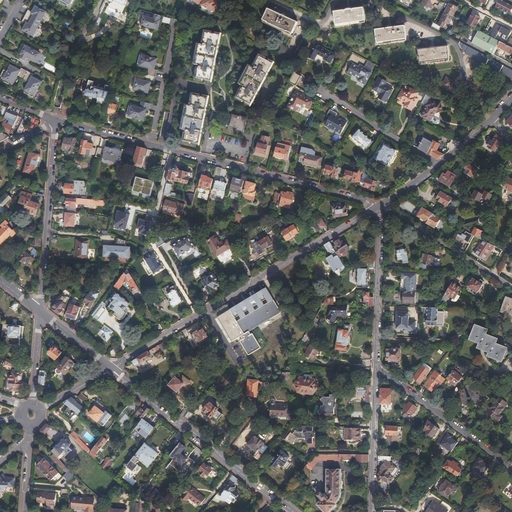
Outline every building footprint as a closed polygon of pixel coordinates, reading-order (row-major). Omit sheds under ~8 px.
[(213,11),(216,12),(220,4),(217,3),(217,1),(214,0),(204,0),(201,5),(212,11),(213,11)] [(510,14),(511,9),(511,5),(502,0),(499,0),(496,7),(510,14)] [(432,9),(433,6),(423,1),(421,3),(432,9)] [(435,7),(441,10),(444,4),(441,2),(439,7),(436,5),(435,7)] [(445,13),(448,14),(454,17),(458,9),(450,4),(445,13)] [(274,6),(269,17),(274,20),(274,21),(291,29),(291,28),(297,30),(302,19),(274,6)] [(36,15),(33,20),(40,24),(43,19),(45,21),(49,13),(48,12),(47,12),(37,7),(34,13),(33,14),(36,15)] [(367,8),(338,11),(339,24),(369,21),(367,8)] [(29,10),(26,17),(33,20),(36,15),(33,14),(34,13),(29,10)] [(163,16),(153,14),(152,15),(146,14),(145,17),(142,16),(140,24),(160,29),(163,16)] [(448,14),(439,31),(444,33),(446,29),(449,31),(450,28),(453,29),(458,20),(454,17),(448,14)] [(467,24),(468,25),(469,25),(476,29),(481,18),(473,14),(467,24)] [(33,20),(26,17),(23,23),(27,25),(28,24),(30,25),(33,20)] [(40,24),(33,20),(30,25),(28,24),(27,25),(25,31),(34,36),(35,37),(36,37),(40,30),(38,28),(40,24)] [(406,26),(378,29),(379,43),(408,40),(406,26)] [(497,26),(491,37),(496,40),(500,33),(504,35),(502,39),(507,42),(511,33),(502,28),(502,29),(497,26)] [(473,43),(493,54),(498,47),(501,42),(496,40),(491,37),(485,34),(480,31),(473,43)] [(198,46),(195,62),(200,63),(197,77),(212,81),(221,35),(206,32),(203,46),(198,46)] [(308,32),(293,61),(300,64),(315,36),(308,32)] [(501,42),(498,47),(511,54),(511,48),(507,46),(501,42)] [(316,43),(308,56),(316,60),(319,54),(326,58),(325,60),(332,64),(337,55),(316,43)] [(511,69),(492,59),(463,43),(462,45),(463,50),(468,53),(467,55),(511,78),(511,69)] [(24,55),(22,60),(28,63),(29,61),(31,62),(32,59),(37,62),(41,54),(27,47),(23,54),(24,55)] [(449,47),(420,49),(421,62),(450,60),(449,47)] [(147,74),(156,77),(158,70),(155,69),(158,59),(141,55),(138,65),(150,68),(149,71),(148,71),(147,74)] [(246,84),(239,98),(252,104),(273,64),(260,57),(254,70),(250,68),(242,83),(246,84)] [(371,73),(375,64),(369,61),(366,67),(365,70),(361,68),(354,64),(349,72),(360,78),(359,81),(367,85),(373,74),(371,73)] [(23,80),(28,71),(22,68),(21,71),(11,66),(6,74),(3,72),(0,78),(0,80),(3,81),(12,86),(12,87),(18,77),(18,76),(21,77),(20,78),(23,80)] [(304,74),(296,70),(290,81),(298,86),(304,74)] [(34,74),(28,71),(23,80),(26,82),(27,81),(30,82),(24,93),(34,98),(42,82),(32,77),(34,74)] [(155,84),(156,77),(147,74),(146,78),(147,78),(147,82),(138,79),(137,81),(134,80),(133,87),(136,88),(135,89),(149,93),(152,83),(155,84)] [(381,78),(375,90),(382,94),(380,98),(386,102),(393,89),(386,85),(387,82),(381,78)] [(448,78),(443,87),(451,92),(455,85),(453,84),(454,82),(448,78)] [(12,86),(3,81),(0,80),(0,82),(11,89),(12,86)] [(86,88),(84,96),(98,99),(99,95),(107,97),(110,85),(105,83),(104,88),(96,86),(94,90),(86,88)] [(406,86),(399,98),(407,102),(404,106),(411,110),(417,98),(415,97),(418,93),(406,86)] [(294,91),(286,106),(294,110),(298,103),(308,108),(312,100),(294,91)] [(434,118),(437,112),(438,113),(444,111),(442,103),(443,101),(428,92),(422,103),(426,106),(424,110),(426,111),(423,116),(437,124),(439,124),(440,122),(439,120),(434,118)] [(186,106),(183,123),(188,124),(185,138),(200,141),(209,96),(194,93),(191,107),(186,106)] [(451,105),(464,112),(468,105),(455,98),(451,105)] [(150,111),(152,104),(142,101),(141,105),(142,106),(141,109),(130,106),(127,116),(144,120),(147,110),(150,111)] [(110,103),(107,113),(115,115),(117,105),(110,103)] [(330,117),(326,125),(342,133),(348,121),(343,118),(342,120),(337,117),(339,112),(331,108),(327,115),(330,117)] [(8,111),(0,129),(2,131),(10,134),(11,132),(13,132),(14,130),(12,130),(18,115),(8,111)] [(311,112),(305,124),(309,126),(315,114),(311,112)] [(235,115),(232,126),(240,128),(240,130),(245,132),(249,117),(243,116),(243,117),(235,115)] [(0,129),(0,128),(0,143),(10,137),(2,131),(0,129)] [(359,129),(352,137),(359,143),(359,142),(366,149),(373,141),(359,129)] [(489,140),(485,145),(492,152),(502,141),(496,135),(490,141),(489,140)] [(260,140),(258,148),(257,152),(267,155),(269,147),(271,138),(267,137),(266,141),(262,141),(260,140)] [(426,137),(419,149),(439,160),(444,156),(437,152),(442,144),(434,140),(433,141),(426,137)] [(65,138),(62,148),(73,151),(76,139),(71,138),(71,139),(65,138)] [(80,153),(92,156),(94,148),(94,146),(88,144),(89,142),(83,140),(80,153)] [(378,158),(375,165),(386,171),(389,164),(391,165),(399,150),(385,142),(377,158),(378,158)] [(276,157),(286,159),(287,157),(290,158),(293,147),(280,144),(276,157)] [(98,147),(96,156),(103,158),(120,163),(121,159),(122,160),(123,155),(122,155),(123,151),(106,146),(105,149),(98,147)] [(147,148),(137,146),(133,162),(139,164),(142,165),(147,148)] [(257,152),(258,148),(255,147),(253,155),(269,159),(272,147),(269,147),(267,155),(257,152)] [(30,151),(24,172),(31,174),(32,174),(39,154),(37,154),(30,151)] [(307,153),(305,162),(320,166),(322,156),(307,153)] [(449,163),(445,167),(453,172),(455,169),(454,167),(449,163)] [(339,168),(327,164),(324,174),(329,175),(329,176),(336,178),(337,172),(338,172),(339,168)] [(172,167),(171,168),(164,193),(168,195),(171,186),(175,184),(176,182),(187,185),(189,178),(191,178),(192,173),(181,170),(180,169),(172,167)] [(467,172),(465,175),(476,182),(478,178),(476,177),(478,174),(467,167),(465,170),(467,172)] [(219,181),(228,183),(231,171),(222,169),(219,181)] [(347,170),(344,179),(349,180),(349,181),(360,184),(362,177),(359,176),(359,173),(347,170)] [(368,174),(364,172),(360,187),(364,188),(364,189),(368,190),(368,191),(375,192),(377,187),(379,183),(366,179),(368,174)] [(443,175),(440,180),(451,187),(457,178),(449,173),(446,177),(443,175)] [(499,174),(495,186),(499,188),(503,175),(499,174)] [(202,175),(200,184),(210,187),(212,179),(207,178),(208,177),(202,175)] [(137,178),(134,190),(140,191),(140,192),(143,193),(143,192),(150,194),(154,181),(153,181),(153,182),(137,178)] [(242,192),(245,180),(236,178),(233,189),(242,192)] [(507,178),(503,188),(506,190),(504,194),(504,196),(511,199),(511,196),(511,192),(511,190),(511,179),(511,181),(507,178)] [(83,181),(67,180),(66,184),(65,184),(65,187),(64,191),(64,193),(78,194),(79,187),(80,185),(82,186),(83,181)] [(216,180),(214,188),(218,189),(218,191),(219,191),(220,191),(220,190),(225,191),(227,183),(216,180)] [(257,195),(258,196),(260,190),(257,189),(258,185),(250,183),(250,182),(247,181),(245,192),(243,199),(255,202),(257,195)] [(488,202),(490,194),(486,192),(482,198),(488,202)] [(442,193),(438,200),(448,206),(452,199),(442,193)] [(0,209),(11,198),(7,194),(3,199),(0,201),(0,209)] [(277,206),(277,207),(290,210),(294,196),(288,194),(288,196),(282,194),(281,198),(283,199),(282,201),(279,200),(277,206)] [(31,200),(21,196),(19,203),(25,205),(23,209),(26,210),(25,210),(36,214),(39,205),(30,202),(31,200)] [(66,197),(65,211),(68,211),(76,212),(77,203),(102,205),(102,200),(85,199),(66,197)] [(167,201),(164,211),(182,216),(185,205),(167,201)] [(338,207),(333,208),(334,217),(347,215),(347,210),(346,210),(346,206),(338,207)] [(418,216),(419,217),(426,221),(425,223),(429,225),(435,228),(441,219),(423,209),(421,213),(420,213),(418,216)] [(65,212),(64,225),(74,226),(75,213),(65,212)] [(126,229),(130,214),(124,213),(119,212),(115,223),(120,225),(119,227),(126,229)] [(318,222),(316,219),(311,222),(317,232),(322,229),(318,222)] [(6,223),(7,222),(6,220),(1,225),(3,227),(0,229),(0,246),(11,235),(13,237),(18,232),(16,230),(14,231),(6,223)] [(151,223),(140,220),(138,228),(140,228),(139,232),(147,234),(147,232),(149,232),(151,223)] [(322,229),(326,227),(321,220),(318,222),(322,229)] [(16,230),(7,222),(6,223),(14,231),(16,230)] [(285,226),(282,228),(283,230),(282,230),(283,231),(282,232),(283,233),(284,232),(288,240),(293,237),(292,235),(299,231),(294,223),(286,228),(285,226)] [(479,239),(481,232),(476,229),(472,235),(474,236),(479,239)] [(25,232),(15,245),(22,250),(32,238),(25,232)] [(216,235),(207,240),(217,255),(232,247),(227,238),(220,242),(216,235)] [(41,239),(37,236),(19,259),(27,265),(30,261),(32,263),(35,260),(29,256),(34,249),(32,247),(33,245),(40,246),(41,239)] [(194,247),(187,236),(182,240),(181,238),(176,241),(177,243),(171,246),(178,257),(194,247)] [(125,241),(115,237),(114,247),(109,246),(109,256),(110,256),(110,255),(114,255),(114,257),(124,257),(124,256),(128,256),(128,257),(129,257),(129,248),(127,247),(125,247),(125,241)] [(161,237),(152,238),(158,248),(165,244),(161,237)] [(76,239),(75,257),(88,258),(89,240),(76,239)] [(266,239),(262,242),(257,244),(252,246),(254,250),(253,250),(255,255),(257,254),(258,257),(263,254),(261,252),(266,249),(267,249),(271,247),(266,239)] [(336,245),(333,247),(339,257),(345,254),(344,252),(348,250),(345,244),(343,241),(341,243),(339,240),(335,242),(336,245)] [(330,242),(324,245),(327,250),(329,252),(331,251),(332,253),(326,256),(334,270),(338,268),(340,268),(342,272),(345,267),(339,257),(333,247),(330,242)] [(492,251),(495,248),(484,242),(483,243),(482,245),(481,245),(475,254),(486,262),(492,252),(492,251)] [(146,246),(144,248),(141,252),(145,258),(144,258),(154,275),(164,268),(161,263),(160,264),(156,258),(157,257),(154,252),(151,253),(146,246)] [(285,255),(291,251),(288,246),(282,250),(285,255)] [(405,250),(397,251),(398,260),(403,259),(403,263),(407,263),(405,250)] [(425,260),(424,262),(427,263),(433,266),(436,258),(423,254),(421,259),(425,260)] [(205,267),(194,271),(196,276),(207,272),(205,267)] [(367,286),(368,268),(367,268),(355,267),(355,272),(354,273),(353,279),(357,281),(357,285),(367,286)] [(139,289),(127,269),(117,283),(115,286),(119,289),(124,283),(129,283),(135,292),(139,289)] [(203,288),(202,289),(204,293),(207,293),(221,285),(214,273),(212,270),(208,272),(210,276),(203,280),(206,286),(203,288)] [(416,292),(417,292),(417,273),(404,273),(404,278),(407,278),(406,291),(416,292)] [(472,279),(467,288),(474,292),(473,295),(475,296),(476,294),(477,294),(482,286),(482,285),(483,283),(479,280),(478,283),(472,279)] [(441,289),(446,293),(450,287),(450,286),(445,282),(441,288),(442,288),(441,289)] [(171,285),(165,288),(175,304),(183,299),(176,286),(173,288),(171,285)] [(446,293),(443,298),(441,301),(444,303),(448,297),(453,301),(460,290),(456,288),(451,285),(450,287),(446,293)] [(233,341),(242,335),(250,331),(282,311),(267,287),(218,317),(233,341)] [(100,294),(93,290),(89,295),(96,300),(100,294)] [(416,292),(406,291),(404,291),(404,301),(415,302),(416,292)] [(117,300),(111,307),(117,311),(114,315),(119,319),(123,318),(128,312),(125,310),(130,303),(116,292),(112,296),(117,300)] [(148,292),(143,295),(143,296),(147,301),(147,302),(152,299),(148,292)] [(365,305),(374,306),(374,297),(372,297),(370,297),(370,296),(370,292),(365,292),(365,297),(365,305)] [(62,317),(69,297),(67,297),(66,299),(62,295),(55,303),(54,302),(51,305),(52,306),(52,308),(62,317)] [(89,295),(85,302),(86,303),(85,304),(91,308),(96,300),(89,295)] [(141,305),(147,301),(143,296),(137,299),(141,305)] [(511,300),(506,298),(500,313),(511,317),(511,300)] [(106,304),(103,301),(92,315),(98,320),(106,310),(103,308),(106,304)] [(20,305),(16,302),(11,308),(15,311),(20,305)] [(86,303),(85,302),(83,305),(85,307),(85,309),(89,311),(91,308),(85,304),(86,303)] [(349,305),(338,304),(338,308),(334,308),(327,318),(334,322),(338,316),(348,316),(349,305)] [(66,316),(76,320),(78,316),(76,316),(78,310),(68,307),(66,316)] [(436,309),(422,308),(421,316),(425,316),(425,311),(427,311),(427,318),(436,318),(436,313),(436,309)] [(409,313),(397,312),(396,330),(403,330),(408,330),(408,332),(415,333),(415,322),(408,322),(409,313)] [(436,318),(427,318),(427,326),(436,327),(436,318)] [(16,324),(12,323),(4,323),(3,335),(6,336),(6,343),(19,344),(20,337),(22,337),(23,324),(16,324)] [(113,332),(104,325),(101,330),(101,331),(101,332),(102,333),(103,334),(104,334),(105,334),(102,338),(107,342),(111,337),(110,336),(113,332)] [(312,326),(308,333),(305,338),(310,340),(314,334),(313,333),(313,331),(315,328),(312,326)] [(338,332),(335,350),(346,351),(349,326),(344,326),(343,332),(338,332)] [(475,326),(470,339),(476,341),(475,343),(480,345),(479,347),(486,349),(485,351),(490,354),(488,358),(500,362),(505,352),(499,350),(500,347),(493,344),(494,342),(489,340),(489,338),(483,335),(483,332),(477,329),(478,327),(475,326)] [(182,331),(186,337),(190,334),(187,328),(182,331)] [(200,329),(192,334),(197,343),(209,336),(204,328),(200,330),(200,329)] [(245,347),(260,343),(253,333),(252,334),(251,333),(251,332),(250,331),(242,335),(244,338),(240,340),(245,347)] [(55,345),(49,353),(56,359),(62,352),(58,349),(58,348),(59,347),(56,345),(55,346),(55,345)] [(318,351),(309,346),(303,357),(311,362),(313,361),(318,351)] [(388,351),(387,361),(400,361),(401,350),(393,350),(393,351),(388,351)] [(148,352),(132,361),(135,367),(138,365),(140,369),(148,364),(146,360),(151,357),(148,352)] [(64,360),(58,366),(62,369),(61,370),(61,372),(64,374),(66,374),(68,371),(68,369),(71,365),(71,366),(71,365),(73,366),(75,364),(74,363),(74,362),(70,359),(67,356),(66,357),(65,356),(63,359),(64,359),(64,360)] [(16,362),(5,358),(4,362),(14,367),(16,362)] [(430,373),(422,367),(419,370),(420,371),(414,379),(414,380),(416,382),(417,381),(421,384),(425,378),(426,379),(430,373)] [(454,372),(448,380),(456,385),(462,377),(454,372)] [(7,374),(7,380),(8,380),(8,390),(20,391),(21,384),(22,384),(22,382),(21,382),(22,374),(12,373),(12,374),(7,374)] [(174,376),(168,385),(177,392),(181,387),(185,390),(192,382),(182,375),(178,380),(174,376)] [(306,393),(307,396),(311,396),(316,389),(312,381),(309,380),(308,377),(302,377),(300,380),(297,379),(292,387),(296,395),(299,395),(301,392),(306,393)] [(440,386),(430,378),(424,386),(434,394),(440,386)] [(249,382),(247,398),(257,399),(259,383),(249,382)] [(469,384),(457,400),(464,405),(469,398),(482,408),(489,399),(469,384)] [(363,387),(361,387),(354,388),(354,391),(353,396),(361,397),(360,402),(371,403),(371,397),(371,392),(371,386),(363,387)] [(381,390),(380,405),(390,405),(391,391),(381,390)] [(318,400),(322,403),(321,406),(319,406),(318,411),(322,412),(326,413),(326,414),(336,413),(336,405),(337,404),(333,393),(327,395),(327,397),(322,397),(321,396),(318,400)] [(501,395),(498,399),(506,404),(509,400),(501,395)] [(138,400),(135,397),(130,402),(134,405),(138,400)] [(64,402),(68,406),(63,413),(69,418),(73,413),(74,413),(75,412),(77,413),(78,412),(82,407),(75,402),(75,401),(71,398),(71,399),(69,399),(64,402)] [(497,400),(486,415),(497,424),(501,419),(498,416),(505,406),(497,400)] [(89,414),(86,417),(95,424),(97,421),(103,426),(111,415),(106,411),(103,414),(104,412),(104,411),(93,404),(92,403),(87,410),(86,411),(87,412),(87,413),(89,414)] [(144,404),(143,403),(136,412),(142,418),(143,417),(147,412),(147,411),(149,408),(146,406),(143,409),(142,408),(144,404)] [(409,403),(404,411),(411,417),(417,409),(409,403)] [(211,405),(205,413),(209,417),(208,418),(213,421),(220,412),(211,405)] [(289,418),(288,419),(291,421),(295,416),(289,410),(287,410),(288,406),(271,405),(271,417),(279,417),(279,416),(287,417),(289,418)] [(187,411),(181,417),(185,420),(190,413),(187,411)] [(190,413),(185,420),(190,424),(195,418),(190,413)] [(354,417),(353,417),(349,417),(349,421),(346,421),(345,425),(353,425),(354,417)] [(145,438),(154,426),(150,423),(151,422),(151,421),(148,419),(148,420),(147,421),(142,418),(136,425),(141,428),(138,432),(145,438)] [(428,421),(426,425),(429,427),(425,432),(433,438),(440,430),(428,421)] [(51,428),(47,423),(39,430),(44,435),(51,428)] [(387,428),(386,436),(388,436),(388,442),(397,442),(398,428),(387,428)] [(292,434),(285,442),(288,444),(289,443),(292,446),(297,441),(298,442),(300,441),(307,441),(307,446),(313,446),(313,429),(303,429),(303,430),(297,430),(297,432),(296,432),(294,435),(292,434)] [(361,429),(346,429),(346,442),(356,442),(356,440),(361,441),(361,429)] [(70,434),(76,439),(80,436),(74,430),(70,434)] [(91,443),(95,438),(87,432),(83,436),(91,443)] [(99,440),(85,457),(89,461),(93,457),(96,453),(107,439),(103,436),(99,440)] [(81,437),(79,439),(85,447),(88,445),(81,437)] [(252,441),(250,444),(248,446),(250,448),(257,454),(259,452),(262,455),(268,448),(265,445),(265,444),(256,437),(255,438),(252,441)] [(50,451),(57,457),(68,445),(62,439),(50,451)] [(75,440),(72,442),(80,451),(83,449),(75,440)] [(144,442),(126,466),(132,470),(137,464),(136,463),(139,459),(148,466),(158,453),(144,442)] [(185,447),(180,442),(171,454),(174,457),(174,459),(175,460),(177,459),(182,463),(187,458),(182,454),(181,453),(185,447)] [(186,445),(185,447),(181,453),(182,454),(187,458),(182,463),(177,459),(175,460),(174,459),(174,457),(171,454),(169,456),(173,459),(169,464),(184,475),(195,462),(188,456),(193,451),(186,445)] [(283,451),(272,464),(276,468),(278,466),(280,468),(282,466),(288,470),(292,465),(288,461),(290,458),(287,456),(287,455),(283,451)] [(96,453),(93,457),(103,468),(106,464),(107,462),(104,459),(96,453)] [(379,457),(378,465),(382,469),(381,471),(382,471),(379,476),(381,477),(380,481),(383,483),(385,479),(390,483),(391,482),(392,482),(394,480),(394,479),(393,478),(398,470),(401,472),(405,467),(397,461),(397,458),(391,458),(379,457)] [(43,458),(36,465),(51,480),(58,473),(43,458)] [(448,461),(444,468),(458,476),(462,469),(457,466),(458,464),(453,461),(452,463),(448,461)] [(202,470),(199,474),(203,477),(206,474),(208,476),(213,470),(204,463),(200,468),(202,470)] [(103,468),(99,473),(103,475),(109,466),(106,464),(103,468)] [(70,470),(64,475),(70,482),(76,476),(70,470)] [(342,494),(342,493),(346,493),(346,472),(341,472),(341,470),(327,470),(327,495),(328,496),(325,501),(324,500),(323,501),(322,500),(321,501),(319,503),(319,504),(319,505),(319,506),(325,511),(330,511),(338,505),(336,503),(338,502),(339,501),(340,499),(341,497),(341,496),(342,494)] [(5,477),(3,474),(0,476),(0,492),(7,487),(14,487),(15,477),(5,477)] [(239,480),(232,474),(222,487),(225,489),(219,497),(225,502),(225,501),(229,504),(232,500),(233,501),(239,494),(234,490),(235,484),(239,480)] [(439,477),(433,486),(435,491),(446,499),(450,493),(453,495),(457,488),(439,477)] [(189,485),(181,496),(186,500),(188,498),(195,504),(196,503),(199,505),(205,498),(189,485)] [(166,497),(155,488),(151,494),(161,503),(166,497)] [(38,492),(37,502),(44,503),(44,501),(47,501),(46,505),(56,506),(57,494),(38,492)] [(73,497),(72,508),(88,510),(87,511),(93,511),(95,499),(73,497)] [(139,501),(133,501),(131,511),(138,511),(139,501)] [(448,511),(451,507),(443,502),(439,506),(433,502),(425,511),(448,511)]
